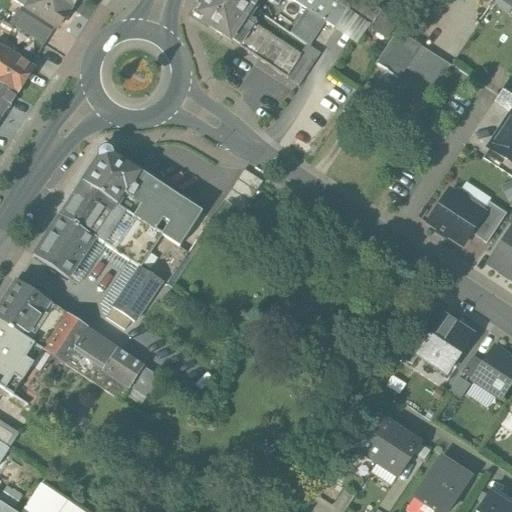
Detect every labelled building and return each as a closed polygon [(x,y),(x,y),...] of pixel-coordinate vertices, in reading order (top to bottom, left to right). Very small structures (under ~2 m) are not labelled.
[(55,0),(31,0),(26,8),(57,29),(70,9),(55,0)] [(75,0),(55,0),(70,9),(75,0)] [(252,9),(238,0),(202,0),(191,16),(230,41),(252,9)] [(238,0),(252,9),(257,0),(268,0),(279,6),(282,0),(238,0)] [(475,0),(490,9),(495,0),(475,0)] [(51,33),(17,11),(9,24),(43,46),(51,33)] [(401,25),(375,66),(397,80),(419,46),(407,39),(412,32),(401,25)] [(31,70),(1,51),(0,53),(0,86),(15,96),(31,70)] [(511,78),(495,103),(511,114),(511,78)] [(15,96),(0,86),(0,116),(5,108),(7,109),(15,96)] [(511,114),(489,149),(511,164),(511,114)] [(109,153),(99,169),(93,166),(90,171),(82,184),(116,207),(117,207),(123,199),(126,194),(132,199),(138,190),(150,198),(158,186),(109,153)] [(244,170),(224,200),(243,213),(262,182),(244,170)] [(70,201),(60,217),(91,238),(91,237),(107,213),(110,215),(116,207),(82,184),(70,201)] [(458,193),(453,194),(450,192),(428,225),(461,247),(470,234),(483,214),(482,213),(468,204),(467,198),(458,193)] [(133,205),(123,199),(117,207),(127,214),(133,205)] [(148,202),(136,220),(148,227),(160,210),(148,202)] [(506,215),(488,203),(482,213),(483,214),(470,234),(486,245),(506,215)] [(91,238),(60,217),(44,241),(34,256),(70,280),(95,239),(91,237),(91,238)] [(511,228),(490,261),(495,264),(493,268),(511,280),(511,228)] [(140,269),(113,309),(135,323),(162,283),(140,269)] [(51,305),(17,283),(6,300),(0,308),(0,321),(28,340),(51,305)] [(69,317),(46,352),(65,365),(88,330),(69,317)] [(431,335),(417,357),(445,376),(472,336),(444,317),(431,335)] [(28,340),(0,321),(0,388),(14,397),(44,351),(28,340)] [(421,328),(401,359),(412,366),(417,357),(431,335),(421,328)] [(511,362),(492,349),(472,381),(501,400),(511,383),(511,362)] [(356,451),(377,464),(399,431),(378,417),(356,451)] [(420,445),(399,431),(377,464),(398,479),(420,445)] [(0,464),(9,451),(0,444),(0,464)] [(447,511),(470,478),(440,459),(414,499),(424,505),(423,506),(425,507),(426,506),(432,511),(431,511),(447,511)] [(27,511),(12,511),(0,503),(0,511),(77,511),(42,489),(27,511)] [(511,511),(511,506),(490,492),(476,511),(511,511)]
